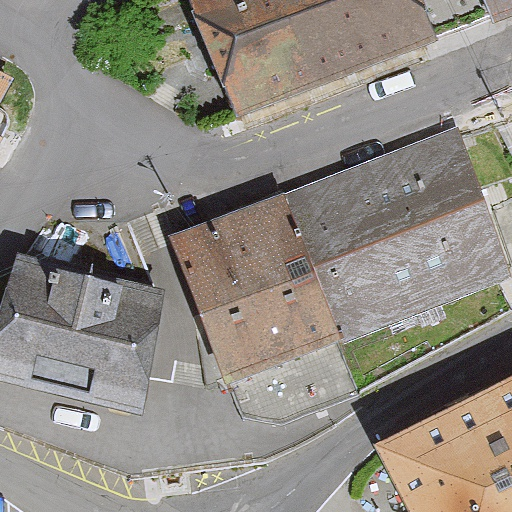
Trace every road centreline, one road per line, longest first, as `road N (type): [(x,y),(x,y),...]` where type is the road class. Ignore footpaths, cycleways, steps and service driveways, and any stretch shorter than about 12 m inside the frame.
road 1 (unclassified): [(246,511),(511,336)]
road 2 (residential): [(0,237),(82,107)]
